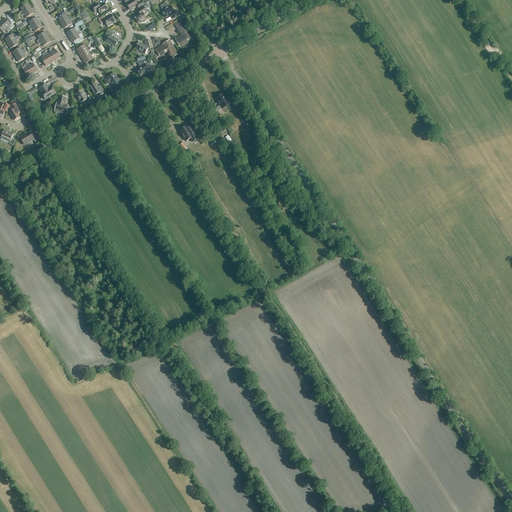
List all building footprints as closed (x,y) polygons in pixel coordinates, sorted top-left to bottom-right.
[(133,0),(126,4),(130,10),(137,6),(138,8),(146,3),(144,0),(138,4),(137,2),(137,1),(138,0),(137,0),(133,0)] [(100,14),(108,9),(105,3),(99,7),(97,4),(92,7),(95,13),(98,11),(100,14)] [(161,7),(163,10),(161,11),(164,15),(166,18),(170,15),(173,19),(179,15),(176,11),(174,12),(170,6),(168,7),(166,4),(165,3),(161,6),(161,7)] [(21,15),(31,8),(28,4),(20,8),(22,11),(20,13),(21,15)] [(143,7),(138,11),(139,14),(134,17),(135,19),(135,20),(136,20),(138,23),(140,21),(142,23),(144,23),(146,21),(147,20),(146,18),(144,15),(147,13),(145,10),(150,7),(148,4),(143,7)] [(31,8),(21,15),(22,16),(24,15),(26,18),(34,13),(31,8)] [(61,24),(71,18),(70,16),(68,17),(66,14),(58,19),(61,24)] [(107,27),(116,22),(112,15),(106,19),(104,16),(98,20),(101,24),(105,22),(107,27)] [(1,22),(9,31),(10,29),(8,27),(11,25),(5,18),(1,22)] [(29,29),(39,23),(36,18),(29,22),(31,26),(28,27),(29,29)] [(71,18),(61,24),(64,29),(72,24),(70,21),(72,20),(71,18)] [(192,38),(182,21),(176,25),(182,36),(176,40),(179,46),(192,38)] [(9,31),(1,22),(0,22),(0,29),(3,33),(6,30),(8,32),(9,31)] [(39,23),(29,29),(30,31),(33,29),(35,32),(42,28),(39,23)] [(70,38),(80,32),(79,30),(76,32),(74,29),(67,33),(70,38)] [(115,47),(119,41),(112,37),(113,34),(108,31),(105,35),(109,37),(106,42),(115,47)] [(38,43),(48,37),(45,32),(37,37),(39,40),(37,41),(38,43)] [(80,32),(70,38),(73,43),(76,41),(80,38),(78,35),(81,34),(80,32)] [(7,44),(18,38),(17,36),(14,38),(12,35),(4,39),(7,44)] [(48,37),(38,43),(39,45),(41,43),(43,47),(51,42),(48,37)] [(18,38),(7,44),(10,49),(18,44),(16,41),(19,40),(18,38)] [(147,50),(150,49),(148,41),(145,42),(146,46),(139,43),(136,49),(145,54),(147,50)] [(171,57),(177,53),(169,41),(163,45),(164,45),(156,50),(160,56),(167,52),(171,57)] [(79,55),(90,48),(89,47),(86,48),(84,45),(76,50),(79,55)] [(15,57),(26,51),(25,49),(22,51),(20,48),(12,52),(15,57)] [(79,55),(82,59),(90,55),(90,54),(88,51),(91,50),(90,48),(79,55)] [(51,53),(55,61),(60,58),(56,50),(52,52),(51,49),(49,50),(51,53)] [(26,51),(15,57),(18,62),(26,57),(24,54),(27,53),(26,51)] [(51,64),(55,61),(51,53),(48,55),(46,52),(44,53),(51,64)] [(46,66),(51,64),(44,53),(43,54),(44,57),(41,59),(46,66)] [(90,55),(82,59),(85,64),(93,59),(91,56),(94,55),(93,53),(90,54),(90,55)] [(137,64),(140,63),(142,66),(136,70),(142,79),(143,79),(141,76),(149,71),(146,67),(149,65),(146,60),(139,62),(137,63),(137,64)] [(26,64),(32,74),(37,72),(33,64),(29,66),(28,63),(26,64)] [(23,70),(27,77),(32,74),(26,64),(24,65),(26,68),(23,70)] [(122,89),(120,86),(121,85),(114,73),(107,78),(107,79),(104,81),(106,85),(110,82),(114,89),(112,91),(114,94),(122,89)] [(100,96),(105,93),(101,85),(98,87),(96,83),(94,84),(94,83),(91,85),(91,86),(90,87),(94,95),(98,93),(100,96)] [(45,100),(55,94),(51,87),(47,90),(44,85),(39,88),(42,93),(41,93),(45,100)] [(81,103),(87,99),(82,90),(76,94),(81,103)] [(220,113),(219,112),(231,104),(223,93),(215,99),(220,106),(216,108),(216,107),(211,110),(215,116),(220,113)] [(66,114),(68,106),(64,105),(66,98),(60,96),(56,111),(66,114)] [(7,112),(10,106),(5,104),(4,106),(0,104),(0,114),(2,115),(4,111),(7,112)] [(14,120),(20,117),(16,111),(19,110),(15,104),(11,106),(13,110),(9,113),(14,120)] [(216,124),(214,126),(218,131),(223,128),(218,120),(215,122),(216,124)] [(190,139),(192,142),(198,139),(190,126),(188,128),(187,126),(179,130),(186,142),(190,139)] [(13,146),(16,140),(12,138),(14,134),(4,130),(1,138),(8,141),(7,143),(13,146)] [(29,132),(20,138),(25,145),(33,140),(35,142),(38,140),(33,133),(31,135),(29,132)] [(65,242),(69,253),(74,251),(70,240),(65,242)] [(88,245),(83,244),(82,250),(77,249),(76,258),(80,259),(80,263),(87,264),(88,245)]
